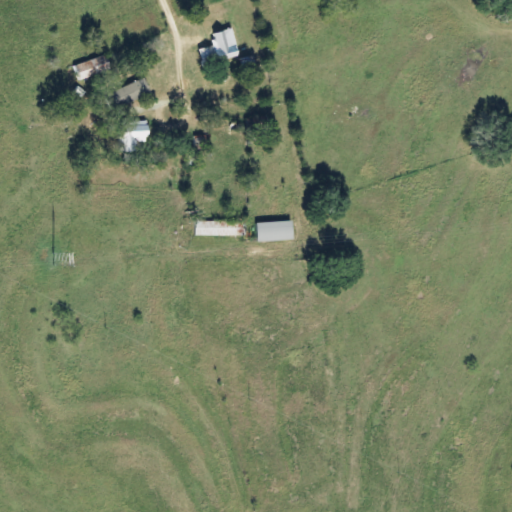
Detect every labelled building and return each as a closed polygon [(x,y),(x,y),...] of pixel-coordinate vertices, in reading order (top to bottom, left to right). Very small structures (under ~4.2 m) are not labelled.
[(212,33),(215,45),(199,49),(204,65),(240,55),(232,28),(212,33)] [(79,81),(111,68),(106,53),(73,66),(79,81)] [(253,64),(250,57),(241,61),(244,68),(253,64)] [(153,90),(147,80),(107,103),(112,112),(153,90)] [(248,119),(249,131),(268,128),(266,116),(248,119)] [(148,121),(118,121),(118,144),(148,144),(148,121)] [(245,220),(195,220),(195,235),(245,235),(245,220)] [(293,240),(293,221),(257,221),(257,240),(293,240)]
